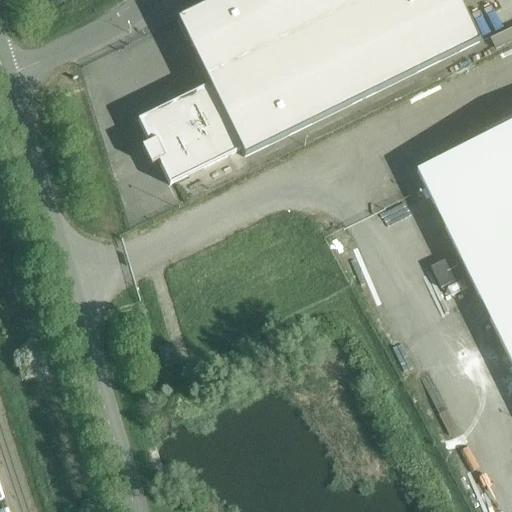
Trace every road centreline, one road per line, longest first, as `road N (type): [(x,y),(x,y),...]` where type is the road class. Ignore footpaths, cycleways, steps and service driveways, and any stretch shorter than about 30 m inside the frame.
road 1 (unclassified): [(152,511),(1,75)]
road 2 (residential): [(1,75),(151,0)]
